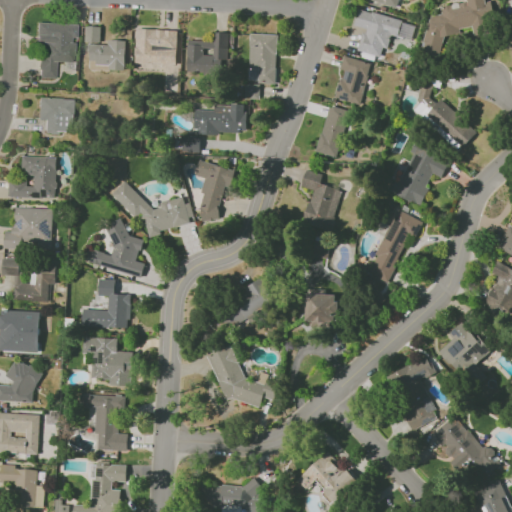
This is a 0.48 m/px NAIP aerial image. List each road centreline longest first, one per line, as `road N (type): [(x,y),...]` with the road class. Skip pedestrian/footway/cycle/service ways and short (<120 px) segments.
road 1 (residential): [(325,0),(254,225),(233,253),(200,263),(176,289),(159,511)]
road 2 (residential): [(511,159),(481,187),(447,290),(282,437),(247,444),(164,439)]
road 3 (residential): [(425,502),(332,394)]
road 4 (residential): [(324,6),(190,0)]
road 5 (residential): [(12,0),(0,124)]
